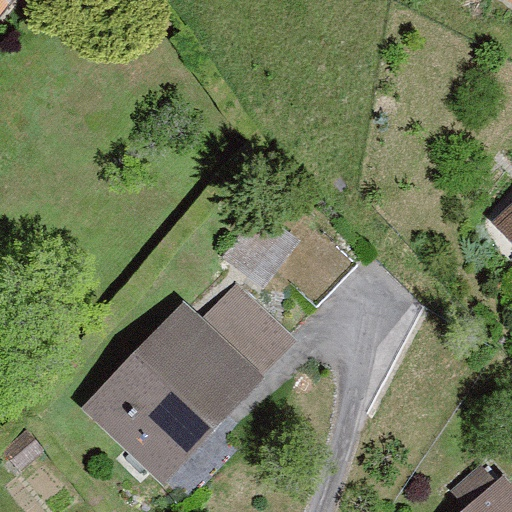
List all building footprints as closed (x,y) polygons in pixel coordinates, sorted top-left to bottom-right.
[(0,0),(0,21),(17,0),(0,0)] [(511,0),(495,0),(511,10),(511,0)] [(511,215),(497,230),(511,245),(511,215)] [(247,268),(267,282),(299,239),(279,225),(247,268)] [(204,319),(185,301),(85,408),(167,484),(264,380),(299,343),(236,284),(204,319)] [(511,511),(511,491),(498,476),(458,511),(511,511)]
